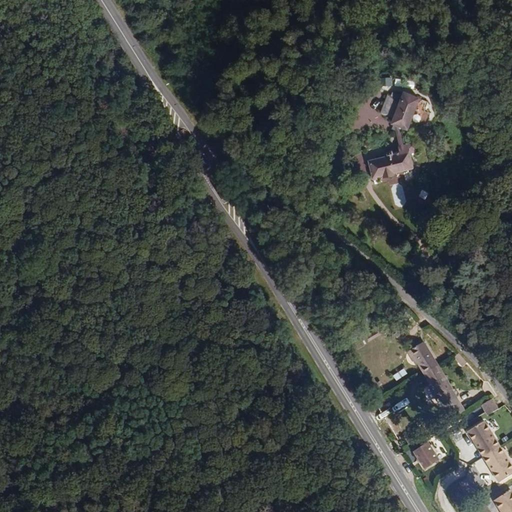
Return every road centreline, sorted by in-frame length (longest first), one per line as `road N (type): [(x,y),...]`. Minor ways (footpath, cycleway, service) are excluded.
road 1 (track): [(0,51),(101,100),(161,173),(173,200),(168,247),(77,359)]
road 2 (secondary): [(251,242),(418,511)]
road 3 (secondary): [(161,96),(164,117),(217,210),(251,242)]
road 4 (secondary): [(251,242),(229,189),(161,96)]
